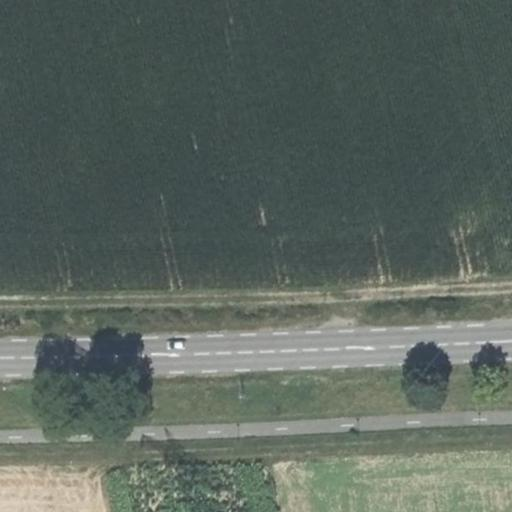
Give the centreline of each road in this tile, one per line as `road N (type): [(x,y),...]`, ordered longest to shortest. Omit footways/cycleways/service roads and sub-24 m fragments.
road 1 (track): [(0,299),(511,270)]
road 2 (secondary): [(0,353),(511,337)]
road 3 (track): [(0,452),(511,437)]
